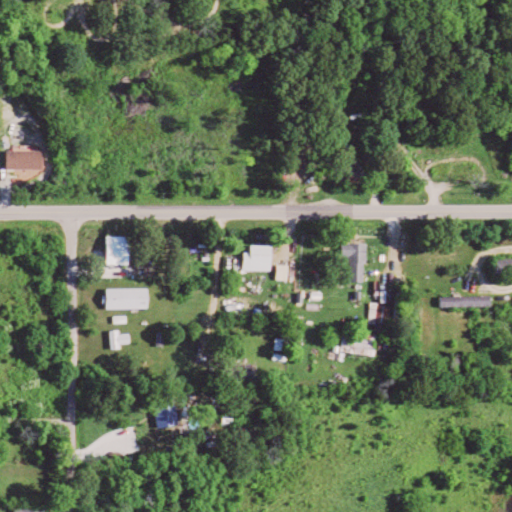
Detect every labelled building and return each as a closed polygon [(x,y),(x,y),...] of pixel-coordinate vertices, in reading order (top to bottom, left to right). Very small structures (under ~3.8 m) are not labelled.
[(12,151),(12,169),(48,169),(48,150),(12,151)] [(135,236),(112,236),(112,265),(136,264),(135,236)] [(346,257),(355,256),(356,281),(372,281),(371,243),(346,243),(346,257)] [(278,246),(257,245),(257,252),(249,252),(249,270),(278,271),(278,246)] [(500,276),(511,275),(511,258),(499,259),(500,276)] [(112,289),(112,309),(155,308),(154,288),(112,289)] [(496,295),(446,297),(446,307),(497,306),(496,295)] [(380,323),(379,331),(392,332),(393,303),(375,301),(373,323),(380,323)] [(381,356),(383,335),(349,330),(346,351),(381,356)] [(294,340),(281,338),(279,349),(293,351),(294,340)] [(235,382),(260,381),(260,363),(234,364),(235,382)] [(161,406),(163,429),(185,426),(182,404),(161,406)]
